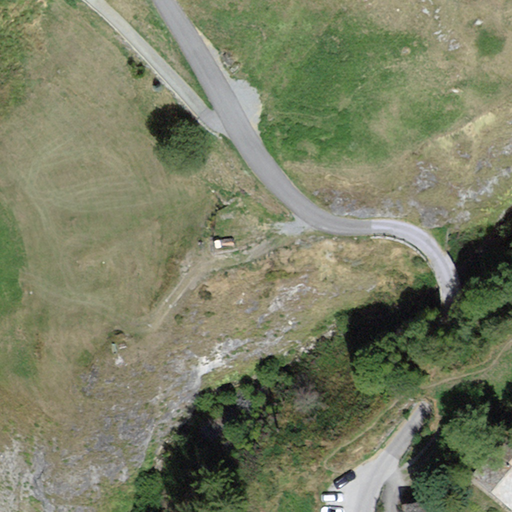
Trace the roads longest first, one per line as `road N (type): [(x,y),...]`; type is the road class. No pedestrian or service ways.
road 1 (track): [(391,454),(446,326),(443,265),(406,232),(327,222),(282,188),(242,138),(164,0)]
road 2 (track): [(236,128),(209,120),(162,61),(93,0)]
road 3 (track): [(511,387),(438,431),(397,481)]
